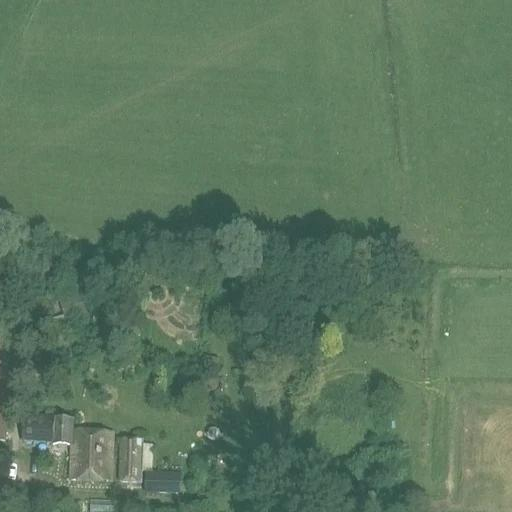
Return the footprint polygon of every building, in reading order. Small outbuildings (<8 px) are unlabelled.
[(53,321),(84,312),(77,287),(46,295),(45,294),(24,301),(31,325),(52,318),(53,321)] [(0,441),(7,442),(12,340),(0,339),(0,441)] [(18,379),(51,379),(51,361),(18,362),(18,379)] [(27,418),(25,443),(53,444),(53,446),(71,447),(70,481),(112,482),(114,434),(74,432),(75,420),(27,418)] [(145,439),(118,438),(118,484),(142,485),(145,439)] [(146,494),(180,495),(180,474),(147,474),(146,494)] [(113,511),(114,503),(90,502),(90,511),(113,511)]
